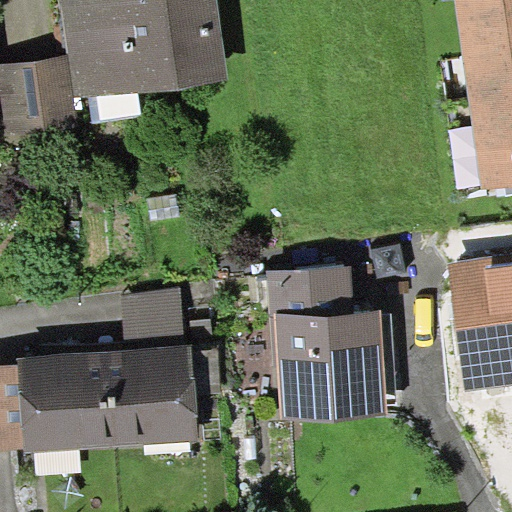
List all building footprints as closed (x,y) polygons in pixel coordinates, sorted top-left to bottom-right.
[(211,71),(200,0),(62,0),(71,59),(53,62),(57,92),(211,71)] [(511,0),(461,0),(483,157),(508,153),(508,158),(511,157),(511,0)] [(61,122),(57,92),(53,62),(0,68),(0,125),(1,130),(61,122)] [(286,411),(371,406),(365,311),(326,313),(324,300),(342,298),(338,267),(252,277),(255,305),(279,302),(286,411)] [(465,370),(511,364),(511,288),(456,296),(465,370)] [(100,356),(106,437),(186,431),(180,351),(100,356)] [(0,443),(106,437),(100,356),(20,362),(21,372),(0,373),(0,443)]
